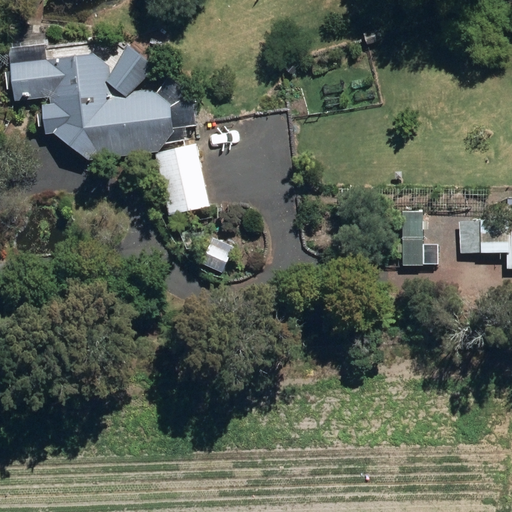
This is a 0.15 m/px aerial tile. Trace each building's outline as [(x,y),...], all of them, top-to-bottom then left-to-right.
[(56,127),(62,126),(58,131),(93,159),(99,152),(100,158),(162,151),(168,143),(190,141),(188,126),(201,125),(198,99),(173,102),(156,89),(130,92),(115,80),(114,65),(99,53),(17,62),(21,101),(53,97),(56,127)] [(213,205),(200,145),(160,153),(173,214),(213,205)] [(431,208),(408,207),(407,265),(445,266),(446,244),(429,244),(429,230),(434,230),(435,217),(430,217),(431,208)] [(511,220),(463,221),(463,252),(509,252),(509,268),(511,268),(511,220)] [(203,263),(225,273),(234,252),(213,242),(203,263)]
